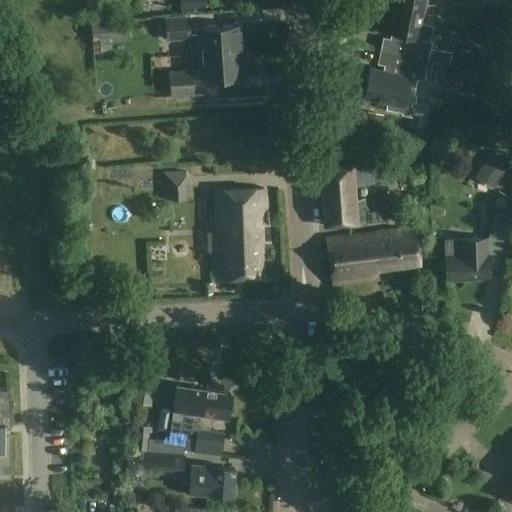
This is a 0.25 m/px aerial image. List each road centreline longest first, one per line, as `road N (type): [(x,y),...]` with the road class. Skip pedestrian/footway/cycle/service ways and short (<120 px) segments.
road 1 (residential): [(303,311),(294,55),(310,0)]
road 2 (residential): [(37,321),(303,311)]
road 3 (residential): [(290,509),(303,311)]
road 4 (residential): [(41,511),(37,321)]
road 5 (residential): [(378,508),(511,391)]
